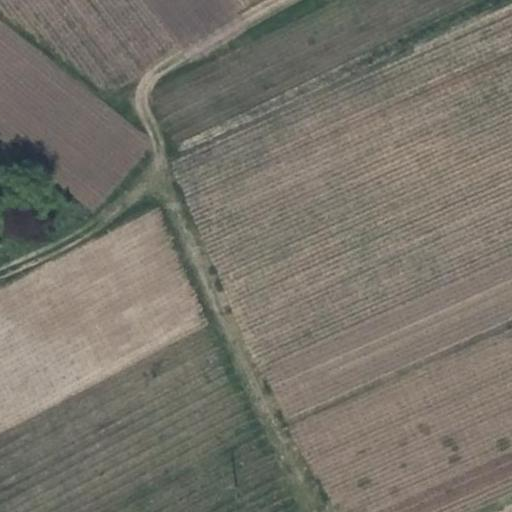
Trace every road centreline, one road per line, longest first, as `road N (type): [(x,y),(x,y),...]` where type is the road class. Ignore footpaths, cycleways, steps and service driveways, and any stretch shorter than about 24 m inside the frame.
road 1 (track): [(318,511),(158,174),(145,87),(156,69),(283,0)]
road 2 (track): [(0,276),(95,227),(158,174)]
